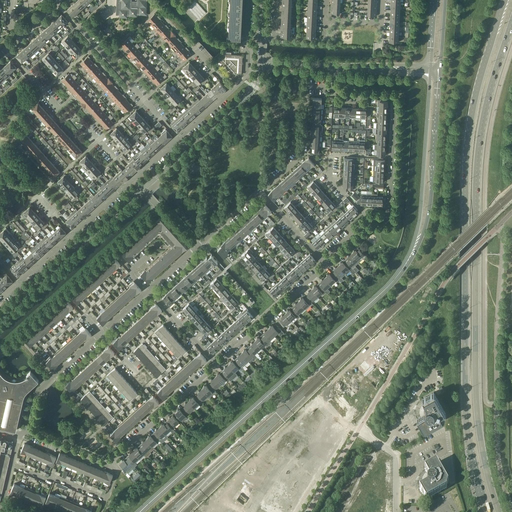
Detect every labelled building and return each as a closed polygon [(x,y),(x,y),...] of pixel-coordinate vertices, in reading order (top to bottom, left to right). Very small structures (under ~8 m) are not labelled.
[(80,0),(77,0),(75,2),(82,9),(86,6),(80,0)] [(118,4),(118,5),(118,6),(118,8),(116,8),(116,15),(119,15),(119,17),(127,17),(127,16),(137,16),(137,14),(146,15),(147,8),(146,0),(117,0),(117,3),(117,4),(118,4)] [(230,0),(228,39),(239,39),(241,39),(239,38),(241,0),(230,0)] [(190,10),(197,18),(199,20),(206,13),(195,1),(190,6),(189,7),(188,8),(190,10)] [(82,9),(75,2),(71,6),(78,13),(82,9)] [(105,5),(97,12),(100,15),(107,8),(105,5)] [(293,7),(293,6),(282,5),(282,16),(293,16),(293,15),(291,15),(291,7),(293,7)] [(73,17),(78,13),(71,6),(67,10),(73,17)] [(149,22),(151,25),(160,18),(158,16),(157,17),(155,14),(145,23),(146,24),(149,22)] [(62,15),(58,18),(64,25),(64,24),(67,21),(62,15)] [(293,16),(282,16),(281,26),(292,26),(290,25),(291,17),(293,18),(293,16)] [(60,28),(61,30),(65,26),(64,24),(64,25),(58,18),(54,22),(60,28)] [(161,20),(160,18),(151,25),(154,28),(152,31),(153,32),(163,23),(160,20),(161,20)] [(56,31),(60,28),(54,22),(50,25),(56,31)] [(157,31),(159,34),(168,27),(166,25),(165,26),(163,23),(153,32),(154,33),(157,31)] [(50,25),(47,28),(52,35),(54,37),(58,33),(56,31),(50,25)] [(292,28),(292,26),(281,26),(281,36),(292,37),(292,35),(290,35),(290,28),(292,28)] [(169,28),(168,27),(159,34),(162,37),(160,39),(161,41),(171,32),(169,29),(169,28)] [(52,35),(47,28),(43,32),(48,38),(52,35)] [(172,31),(171,32),(161,41),(162,42),(165,40),(167,43),(175,36),(176,36),(172,31)] [(45,42),(48,38),(43,32),(39,35),(44,42),(45,42)] [(35,39),(42,47),(46,43),(45,42),(44,42),(39,35),(35,39)] [(62,41),(65,45),(72,40),(68,36),(62,41)] [(124,50),(132,43),(129,40),(132,37),(130,36),(120,45),(123,48),(122,49),(124,50)] [(177,39),(175,36),(167,43),(165,45),(166,47),(169,45),(171,48),(180,40),(178,38),(177,39)] [(39,50),(42,47),(35,39),(31,42),(39,50)] [(69,49),(75,44),(72,40),(65,45),(69,49)] [(181,42),(180,40),(171,48),(174,51),(172,53),(173,54),(183,45),(181,43),(181,42)] [(27,46),(35,54),(39,50),(31,42),(27,46)] [(126,51),(128,54),(138,45),(137,44),(135,46),(132,43),(124,50),(125,52),(126,51)] [(79,48),(75,44),(69,49),(73,53),(79,48)] [(132,59),(140,52),(137,49),(140,46),(138,45),(128,54),(131,57),(130,57),(132,59)] [(180,56),(188,49),(186,47),(185,48),(183,45),(173,54),(174,55),(177,53),(180,56)] [(24,49),(29,55),(31,57),(35,54),(27,46),(24,49)] [(79,48),(73,53),(76,58),(83,52),(79,48)] [(26,59),(29,55),(24,49),(20,52),(26,59)] [(189,51),(188,49),(180,56),(182,59),(180,62),(181,63),(191,54),(189,51)] [(20,52),(16,56),(22,62),(26,59),(20,52)] [(134,60),(136,63),(146,54),(145,53),(143,55),(140,52),(132,59),(133,61),(134,60)] [(42,59),(46,63),(52,57),(49,53),(42,59)] [(141,67),(148,61),(145,58),(148,55),(146,54),(136,63),(136,64),(140,68),(141,68),(141,67)] [(223,58),(221,61),(226,67),(227,66),(230,69),(229,70),(235,77),(237,74),(237,73),(242,73),(242,55),(225,54),(225,59),(223,58)] [(81,69),(82,70),(92,61),(89,59),(90,58),(88,56),(80,63),(83,67),(81,69)] [(50,67),(56,61),(52,57),(46,63),(50,67)] [(142,71),(144,73),(152,65),(149,62),(152,60),(150,58),(148,61),(141,67),(141,68),(143,70),(142,71)] [(11,61),(7,64),(13,71),(17,67),(11,61)] [(60,65),(56,61),(50,67),(53,71),(60,65)] [(94,64),(92,61),(82,70),(83,72),(86,69),(88,72),(97,65),(95,63),(94,64)] [(186,73),(187,72),(193,66),(189,62),(182,69),(186,73)] [(13,71),(7,64),(3,68),(9,74),(13,71)] [(60,65),(53,71),(57,75),(63,69),(60,65)] [(89,78),(90,79),(100,70),(97,68),(98,67),(97,65),(88,72),(91,76),(89,78)] [(146,74),(149,76),(158,67),(157,66),(155,68),(152,65),(144,73),(145,74),(146,74)] [(197,70),(193,66),(187,72),(186,73),(189,77),(191,76),(190,76),(197,70)] [(150,80),(152,81),(160,74),(157,71),(160,69),(158,67),(149,76),(151,79),(150,80)] [(9,74),(3,68),(0,70),(0,72),(6,79),(10,76),(9,74)] [(102,73),(100,70),(90,79),(91,81),(94,78),(96,81),(105,74),(103,72),(102,73)] [(190,76),(194,80),(200,74),(197,70),(190,76)] [(72,77),(69,74),(61,81),(62,83),(63,82),(66,85),(75,76),(75,75),(74,75),(72,77)] [(97,87),(98,88),(108,79),(105,76),(106,76),(105,74),(96,81),(99,84),(97,87)] [(163,77),(160,74),(152,81),(153,83),(154,82),(157,85),(167,76),(165,75),(163,77)] [(194,80),(198,84),(204,78),(200,74),(194,80)] [(67,88),(69,90),(77,83),(74,80),(77,77),(76,76),(75,76),(66,85),(68,88),(67,88)] [(109,78),(108,79),(98,88),(99,90),(102,87),(104,90),(112,83),(112,84),(113,83),(109,78)] [(215,85),(222,92),(226,88),(219,81),(215,85)] [(74,94),(83,85),(82,84),(80,86),(77,83),(69,90),(70,92),(71,91),(74,94)] [(106,92),(108,95),(117,87),(115,86),(114,86),(112,84),(112,83),(104,90),(102,92),(103,94),(106,92)] [(160,89),(164,93),(170,87),(167,83),(160,89)] [(75,97),(77,99),(85,92),(82,89),(85,86),(83,85),(74,94),(76,97),(75,97)] [(218,95),(217,96),(218,96),(222,92),(215,85),(211,89),(212,89),(218,95)] [(118,89),(117,87),(108,95),(111,98),(109,100),(110,101),(120,92),(118,90),(118,89)] [(174,91),(170,87),(164,93),(168,97),(174,91)] [(212,89),(208,93),(214,99),(217,96),(218,95),(212,89)] [(168,97),(171,101),(179,93),(176,90),(174,91),(168,97)] [(82,103),(92,94),(90,93),(88,95),(85,92),(77,99),(78,101),(79,100),(82,103)] [(114,101),(117,104),(125,96),(123,94),(122,95),(120,92),(110,101),(111,103),(114,101)] [(175,105),(181,99),(183,98),(179,93),(171,101),(175,105)] [(214,99),(208,93),(204,96),(210,103),(214,99)] [(85,108),(86,107),(93,101),(90,98),(93,95),(92,94),(82,103),(81,103),(85,108)] [(126,98),(125,96),(117,104),(119,107),(117,109),(118,110),(128,101),(126,99),(126,98)] [(204,96),(200,100),(206,106),(210,103),(204,96)] [(89,112),(97,105),(94,102),(97,100),(95,98),(93,101),(86,107),(88,110),(87,111),(89,112)] [(206,106),(200,100),(198,98),(194,102),(202,110),(206,106)] [(130,104),(128,101),(118,110),(119,112),(122,109),(125,113),(133,105),(131,103),(130,104)] [(192,107),(198,114),(202,110),(194,102),(190,106),(192,107)] [(36,113),(42,107),(38,103),(32,109),(36,113)] [(91,113),(94,116),(104,107),(102,106),(100,108),(97,105),(89,112),(90,114),(91,113)] [(45,111),(42,107),(36,113),(39,117),(45,111)] [(97,121),(105,114),(102,111),(105,109),(104,107),(94,116),(96,119),(95,120),(97,121)] [(188,111),(193,117),(198,114),(192,107),(188,111)] [(193,117),(188,111),(186,109),(182,113),(190,121),(193,117)] [(49,115),(45,111),(39,117),(43,121),(49,115)] [(130,116),(133,120),(139,115),(136,111),(130,116)] [(190,121),(182,113),(178,117),(185,125),(190,121)] [(100,122),(102,125),(112,116),(110,115),(108,117),(105,114),(97,121),(99,123),(100,122)] [(53,119),(49,115),(43,121),(46,125),(53,119)] [(133,120),(137,124),(143,119),(139,115),(133,120)] [(113,118),(112,116),(102,125),(104,128),(103,128),(105,130),(106,130),(113,123),(110,120),(113,118)] [(178,117),(174,120),(181,128),(185,125),(178,117)] [(56,123),(53,119),(46,125),(50,129),(56,123)] [(137,124),(141,128),(147,123),(143,119),(137,124)] [(181,128),(174,120),(170,124),(170,125),(171,126),(172,126),(177,132),(181,128)] [(60,127),(56,123),(50,129),(54,133),(60,127)] [(141,128),(144,133),(150,127),(147,123),(141,128)] [(64,131),(60,127),(54,133),(57,137),(64,131)] [(110,134),(114,138),(120,132),(117,128),(110,134)] [(167,130),(162,134),(168,140),(172,137),(167,130)] [(67,135),(64,131),(57,137),(61,141),(67,135)] [(114,138),(118,142),(124,136),(120,132),(114,138)] [(168,140),(162,134),(159,138),(164,144),(168,140)] [(20,141),(24,145),(30,139),(27,135),(20,141)] [(71,139),(67,135),(61,141),(65,145),(71,139)] [(118,142),(121,146),(127,140),(124,136),(118,142)] [(160,148),(164,144),(159,138),(157,136),(153,139),(160,148)] [(28,149),(34,143),(30,139),(24,145),(28,149)] [(71,139),(65,145),(68,149),(74,143),(71,139)] [(160,148),(153,139),(149,143),(156,151),(160,148)] [(121,146),(125,150),(131,144),(127,140),(121,146)] [(28,149),(31,153),(37,147),(34,143),(28,149)] [(74,143),(68,149),(72,153),(78,147),(74,143)] [(149,143),(145,147),(152,155),(156,151),(149,143)] [(31,153),(35,157),(41,151),(37,147),(31,153)] [(82,151),(78,147),(72,153),(76,157),(82,151)] [(148,158),(152,155),(145,147),(141,150),(148,158)] [(144,162),(148,158),(141,150),(137,154),(138,156),(144,162)] [(35,157),(39,161),(45,155),(41,151),(35,157)] [(134,159),(135,159),(134,159),(140,166),(144,162),(138,156),(137,154),(133,157),(134,159)] [(39,161),(42,165),(48,159),(45,155),(39,161)] [(80,162),(83,166),(89,160),(86,156),(80,162)] [(130,162),(136,169),(140,166),(134,159),(135,159),(134,159),(133,157),(132,157),(128,161),(130,162)] [(308,157),(304,161),(310,168),(314,164),(308,157)] [(42,165),(46,169),(52,163),(48,159),(42,165)] [(81,167),(85,171),(93,164),(89,160),(83,166),(81,167)] [(300,165),(306,171),(310,168),(304,161),(300,165)] [(126,167),(124,169),(130,175),(136,169),(130,162),(125,166),(126,167)] [(46,169),(50,173),(56,167),(52,163),(46,169)] [(85,171),(89,175),(97,168),(93,164),(85,171)] [(302,175),(306,171),(300,165),(296,168),(302,175)] [(56,167),(50,173),(53,177),(60,172),(56,167)] [(101,172),(97,168),(89,175),(93,180),(94,178),(101,172)] [(292,172),(298,179),(302,175),(296,168),(292,172)] [(122,170),(118,173),(124,180),(130,175),(124,169),(122,170)] [(294,182),(298,179),(292,172),(288,176),(294,182)] [(120,184),(124,180),(118,173),(114,177),(114,178),(120,184)] [(69,178),(65,174),(58,182),(61,186),(69,178)] [(116,188),(120,184),(114,178),(114,177),(113,177),(112,176),(108,180),(116,188)] [(296,184),(294,182),(288,176),(284,179),(290,186),(292,187),(296,184)] [(73,182),(69,178),(61,186),(65,189),(71,184),(73,182)] [(286,190),(290,186),(284,179),(280,183),(286,190)] [(104,183),(106,185),(112,191),(116,188),(108,180),(104,183)] [(343,185),(348,186),(348,190),(353,190),(353,180),(343,180),(343,185)] [(307,187),(311,191),(317,185),(313,181),(307,187)] [(276,187),(282,193),(286,190),(280,183),(276,187)] [(71,184),(65,189),(68,194),(75,188),(71,184)] [(106,185),(102,189),(108,195),(112,191),(106,185)] [(314,195),(321,189),(317,185),(311,191),(314,195)] [(77,186),(75,188),(68,194),(72,198),(81,190),(77,186)] [(108,195),(102,189),(100,187),(96,191),(98,192),(104,199),(108,195)] [(278,197),(282,193),(276,187),(272,190),(278,197)] [(324,193),(321,189),(314,195),(318,199),(324,193)] [(278,197),(272,190),(268,194),(274,201),(278,197)] [(98,192),(94,196),(100,202),(104,199),(98,192)] [(322,203),(328,197),(324,193),(318,199),(322,203)] [(96,206),(100,202),(94,196),(92,194),(88,198),(90,200),(96,206)] [(325,207),(331,201),(328,197),(322,203),(325,207)] [(92,209),(96,206),(90,200),(86,203),(92,209)] [(331,201),(325,207),(329,211),(335,205),(331,201)] [(284,207),(288,211),(294,206),(290,202),(284,207)] [(88,213),(92,209),(86,203),(82,207),(88,213)] [(261,208),(267,215),(271,211),(265,205),(261,208)] [(349,210),(354,216),(358,212),(357,211),(358,210),(353,205),(348,209),(349,210)] [(21,214),(25,218),(33,211),(29,206),(21,214)] [(294,206),(288,211),(292,216),(298,210),(294,206)] [(84,217),(88,213),(82,207),(78,211),(84,217)] [(257,212),(264,219),(267,215),(261,208),(257,212)] [(80,220),(84,217),(78,211),(76,209),(72,212),(80,220)] [(295,219),(301,214),(298,210),(292,216),(295,219)] [(354,216),(349,210),(345,213),(344,213),(350,220),(354,216)] [(31,220),(37,215),(33,211),(25,218),(26,219),(25,220),(26,221),(27,220),(29,222),(31,220)] [(75,224),(80,220),(72,212),(68,216),(70,218),(75,224)] [(264,219),(257,212),(253,215),(259,222),(264,219)] [(341,217),(346,223),(350,220),(344,213),(345,213),(343,212),(339,215),(340,217),(341,217)] [(301,214),(295,219),(299,224),(305,218),(301,214)] [(31,220),(34,224),(41,219),(37,215),(31,220)] [(259,222),(253,215),(249,219),(255,226),(259,222)] [(299,224),(302,227),(309,222),(311,220),(307,216),(305,218),(299,224)] [(341,217),(340,217),(337,221),(342,227),(346,223),(341,217)] [(75,224),(70,218),(66,221),(71,228),(75,224)] [(126,248),(122,252),(128,260),(129,258),(131,260),(133,258),(132,256),(163,228),(164,229),(163,230),(162,231),(160,232),(161,233),(162,234),(161,236),(160,236),(160,237),(160,238),(161,238),(164,241),(173,233),(173,232),(168,226),(167,226),(166,227),(165,226),(167,225),(160,218),(156,222),(152,225),(147,229),(143,233),(139,237),(134,241),(130,245),(126,248)] [(44,223),(41,219),(34,224),(32,226),(36,231),(44,223)] [(257,228),(255,226),(249,219),(245,223),(251,230),(253,231),(257,228)] [(335,219),(331,223),(338,230),(342,227),(337,221),(336,221),(335,219)] [(309,222),(302,227),(306,232),(313,226),(309,222)] [(253,231),(251,230),(245,223),(241,226),(247,233),(249,235),(253,231)] [(327,226),(334,234),(338,230),(331,223),(327,226)] [(60,226),(56,230),(62,236),(66,233),(60,226)] [(247,233),(241,226),(237,230),(243,237),(247,233)] [(324,231),(330,238),(334,234),(327,226),(323,230),(324,231)] [(267,233),(271,237),(277,231),(273,227),(270,229),(270,230),(267,233)] [(0,233),(0,238),(1,240),(10,232),(6,228),(0,233)] [(52,234),(58,240),(62,236),(56,230),(52,234)] [(243,237),(237,230),(233,234),(239,240),(243,237)] [(319,233),(320,235),(326,241),(330,238),(324,231),(323,230),(319,233)] [(277,231),(271,237),(269,238),(272,242),(281,235),(277,231)] [(5,244),(13,236),(9,232),(10,232),(1,240),(5,244)] [(144,270),(142,272),(143,274),(142,275),(148,281),(148,282),(153,278),(157,274),(161,270),(166,266),(170,263),(174,259),(178,255),(183,251),(187,247),(180,240),(179,241),(178,240),(179,239),(173,232),(173,233),(164,241),(167,245),(168,245),(169,245),(170,243),(172,245),(174,244),(175,243),(176,242),(177,243),(145,272),(144,270)] [(48,237),(54,244),(58,240),(52,234),(48,237)] [(239,240),(233,234),(229,237),(235,244),(239,240)] [(284,239),(281,235),(272,242),(276,246),(284,239)] [(326,241),(320,235),(316,239),(322,245),(326,241)] [(13,236),(5,244),(8,248),(16,240),(13,237),(13,236)] [(42,239),(50,247),(54,244),(48,237),(46,236),(42,239)] [(235,244),(229,237),(225,241),(231,248),(235,244)] [(39,243),(46,251),(50,247),(42,239),(39,243)] [(281,248),(288,243),(284,239),(276,246),(277,246),(278,247),(279,246),(281,248)] [(322,245),(316,239),(312,243),(318,249),(322,245)] [(17,241),(16,240),(8,248),(12,252),(21,245),(17,240),(17,241)] [(227,251),(228,251),(231,248),(225,241),(221,245),(222,245),(222,246),(223,246),(227,251)] [(34,246),(36,248),(42,255),(46,251),(39,243),(34,246)] [(281,248),(282,249),(279,251),(283,254),(291,247),(288,243),(281,248)] [(218,249),(224,256),(228,252),(228,251),(227,251),(223,246),(222,246),(222,245),(218,249)] [(32,252),(38,258),(42,255),(36,248),(34,246),(30,250),(32,252)] [(293,253),(295,251),(291,247),(283,254),(287,259),(292,254),(293,254),(293,253)] [(241,256),(245,260),(251,254),(253,252),(250,248),(245,252),(244,253),(241,256)] [(353,252),(351,253),(359,262),(363,258),(366,262),(369,260),(359,249),(357,251),(356,250),(355,250),(354,250),(353,251),(353,252)] [(28,255),(34,262),(38,258),(32,252),(28,255)] [(346,261),(351,266),(353,269),(353,268),(356,272),(359,270),(355,266),(359,262),(351,253),(349,255),(348,255),(347,256),(348,257),(347,258),(348,259),(346,261)] [(245,260),(249,264),(255,258),(251,254),(245,260)] [(310,254),(306,257),(312,264),(314,262),(315,260),(310,254)] [(24,259),(30,266),(34,262),(28,255),(24,259)] [(213,266),(215,264),(218,261),(211,255),(207,258),(208,259),(213,265),(212,265),(213,266)] [(257,256),(255,258),(249,264),(252,267),(259,262),(261,260),(257,256)] [(18,261),(26,269),(30,266),(24,259),(22,257),(22,258),(18,261)] [(209,268),(212,265),(213,265),(208,259),(207,258),(207,257),(202,261),(209,268)] [(309,267),(312,264),(306,257),(302,261),(307,268),(309,266),(309,267)] [(110,262),(116,269),(120,265),(115,258),(113,260),(112,260),(110,262)] [(14,265),(22,273),(26,269),(18,261),(14,265)] [(209,268),(202,261),(199,265),(205,272),(209,268)] [(303,271),(307,268),(302,261),(298,265),(303,271)] [(340,264),(338,265),(346,274),(346,275),(350,271),(353,274),(355,272),(356,272),(353,268),(353,269),(351,266),(346,261),(344,263),(342,262),(341,262),(340,262),(340,263),(340,264)] [(108,264),(106,266),(112,272),(116,269),(110,262),(108,264)] [(259,262),(252,267),(256,272),(262,266),(259,262)] [(18,276),(22,273),(14,265),(10,268),(18,276)] [(201,275),(202,277),(206,273),(205,272),(199,265),(195,268),(201,275)] [(299,275),(303,271),(298,265),(294,268),(299,275)] [(335,271),(333,273),(341,282),(344,280),(342,278),(346,274),(338,265),(336,267),(335,267),(334,268),(334,269),(335,271)] [(106,266),(102,270),(108,276),(112,272),(106,266)] [(256,272),(260,276),(266,270),(262,266),(256,272)] [(197,279),(198,279),(199,279),(201,277),(201,276),(200,276),(201,275),(195,268),(191,272),(197,279)] [(295,278),(299,275),(294,268),(290,272),(295,278)] [(102,270),(98,274),(104,280),(108,276),(102,270)] [(266,270),(260,276),(263,280),(266,277),(267,277),(270,274),(266,270)] [(198,280),(197,279),(191,272),(187,276),(193,283),(194,284),(198,280)] [(291,282),(295,278),(290,272),(286,276),(291,282)] [(341,282),(333,273),(330,275),(329,274),(328,274),(327,274),(327,275),(327,276),(325,277),(331,284),(335,280),(336,281),(339,282),(340,281),(341,282)] [(98,274),(94,278),(99,284),(104,280),(98,274)] [(7,275),(3,278),(9,285),(13,281),(7,275)] [(187,276),(183,279),(189,286),(193,283),(187,276)] [(287,286),(291,282),(286,276),(282,279),(287,286)] [(322,283),(319,285),(327,294),(330,291),(327,288),(331,284),(325,277),(323,279),(322,279),(321,279),(321,280),(321,281),(320,281),(322,283)] [(9,285),(3,278),(0,280),(0,283),(5,288),(9,285)] [(94,278),(89,282),(95,288),(99,284),(94,278)] [(210,284),(214,288),(220,282),(217,278),(214,281),(214,280),(213,281),(210,284)] [(185,290),(189,286),(183,279),(178,283),(185,290)] [(278,283),(283,289),(287,286),(282,279),(278,283)] [(89,282),(85,285),(91,292),(95,288),(89,282)] [(134,282),(132,284),(131,283),(129,285),(130,287),(131,287),(133,289),(137,293),(141,289),(134,282)] [(220,282),(214,288),(218,292),(224,286),(220,282)] [(178,283),(174,287),(181,294),(185,290),(178,283)] [(282,291),(283,289),(278,283),(274,287),(280,294),(282,291)] [(85,285),(81,289),(86,296),(91,292),(85,285)] [(313,288),(312,289),(318,296),(322,293),(324,295),(326,292),(327,294),(319,285),(317,287),(316,285),(315,286),(314,286),(313,287),(313,288)] [(218,292),(221,296),(227,290),(224,286),(218,292)] [(130,287),(127,290),(132,297),(134,295),(135,296),(137,293),(133,289),(131,287),(130,287)] [(174,287),(170,290),(177,297),(181,294),(174,287)] [(278,296),(280,294),(274,287),(269,290),(275,297),(277,295),(278,296)] [(78,291),(76,293),(82,299),(86,296),(81,289),(79,291),(78,291)] [(128,301),(132,297),(127,290),(126,289),(121,293),(128,301)] [(311,302),(318,296),(312,289),(310,291),(309,291),(308,291),(308,292),(308,293),(307,293),(309,295),(306,297),(311,302)] [(170,290),(166,294),(173,301),(177,297),(170,290)] [(227,290),(221,296),(219,298),(223,302),(231,294),(227,290)] [(82,300),(82,299),(76,293),(74,295),(72,297),(78,303),(82,299),(82,300)] [(124,304),(128,301),(121,293),(117,297),(124,304)] [(174,303),(173,301),(166,294),(162,298),(169,304),(168,305),(170,307),(174,303)] [(227,305),(235,298),(231,294),(223,302),(227,305)] [(120,308),(124,304),(117,297),(113,301),(120,308)] [(311,302),(306,297),(304,299),(303,298),(302,298),(301,298),(300,298),(300,299),(300,300),(298,301),(305,308),(304,308),(306,310),(313,304),(311,302)] [(235,298),(227,305),(230,310),(232,308),(235,306),(236,305),(238,302),(235,298)] [(65,303),(63,305),(69,311),(73,308),(68,301),(65,303)] [(115,312),(120,308),(113,301),(109,305),(115,312)] [(298,314),(304,308),(305,308),(298,301),(296,303),(295,303),(294,304),(295,305),(294,305),(295,307),(293,309),(298,314)] [(183,309),(186,313),(193,307),(189,303),(186,306),(185,306),(183,309)] [(153,306),(151,308),(158,314),(162,311),(156,304),(153,306)] [(65,315),(69,311),(63,305),(60,307),(61,307),(59,309),(65,315)] [(111,316),(115,312),(109,305),(104,309),(105,310),(111,316)] [(193,307),(186,313),(190,317),(196,311),(193,307)] [(158,314),(151,308),(149,310),(150,310),(148,312),(153,318),(158,314)] [(253,317),(247,311),(248,310),(246,308),(242,312),(243,314),(249,321),(251,319),(253,317)] [(59,309),(55,313),(60,319),(65,315),(59,309)] [(198,309),(196,311),(190,317),(193,321),(200,315),(202,313),(198,309)] [(298,314),(293,309),(291,311),(289,310),(288,310),(287,310),(287,311),(287,312),(285,313),(291,320),(293,323),(300,317),(298,314)] [(105,310),(101,313),(107,320),(110,318),(109,318),(111,316),(105,310)] [(148,312),(143,316),(149,322),(153,318),(148,312)] [(51,317),(56,323),(60,319),(55,313),(51,317)] [(105,322),(107,320),(101,313),(97,317),(103,324),(105,322)] [(285,326),(291,320),(285,313),(283,315),(282,315),(281,316),(281,317),(281,318),(282,319),(280,321),(285,326)] [(243,314),(239,318),(245,324),(246,323),(247,323),(249,321),(243,314)] [(200,315),(193,321),(197,325),(204,319),(200,315)] [(139,320),(145,326),(149,322),(143,316),(139,320)] [(51,317),(46,320),(52,327),(56,323),(51,317)] [(241,328),(245,324),(239,318),(235,321),(241,328)] [(197,325),(201,329),(207,323),(204,319),(197,325)] [(42,324),(48,331),(52,327),(46,320),(42,324)] [(139,320),(135,323),(141,330),(145,326),(139,320)] [(237,331),(241,328),(235,321),(231,325),(237,331)] [(131,327),(136,334),(141,330),(135,323),(131,327)] [(207,323),(201,329),(205,333),(207,330),(208,331),(208,330),(211,327),(207,323)] [(42,324),(38,328),(43,334),(48,331),(42,324)] [(270,327),(268,329),(274,336),(278,332),(280,335),(284,333),(278,326),(277,326),(276,324),(274,326),(272,325),(272,326),(271,326),(271,325),(270,326),(270,327)] [(158,337),(167,329),(163,325),(155,332),(158,337)] [(233,335),(237,331),(231,325),(227,329),(233,335)] [(131,327),(126,331),(132,337),(136,334),(131,327)] [(34,332),(39,338),(43,334),(38,328),(34,332)] [(87,339),(92,335),(85,328),(81,332),(87,339)] [(293,333),(297,337),(300,334),(300,335),(302,332),(298,328),(296,331),(293,333)] [(171,333),(167,329),(158,337),(162,341),(171,333)] [(229,339),(233,335),(227,329),(223,332),(229,339)] [(270,340),(274,336),(268,329),(266,331),(265,331),(264,331),(264,332),(264,333),(265,334),(263,337),(269,344),(270,345),(272,343),(271,342),(272,342),(270,340)] [(122,335),(128,341),(132,337),(126,331),(122,335)] [(31,333),(29,335),(35,342),(39,338),(34,332),(32,334),(31,333)] [(85,341),(87,339),(81,332),(77,335),(77,336),(82,342),(84,340),(85,341)] [(225,342),(229,339),(223,332),(219,336),(225,342)] [(175,337),(171,333),(162,341),(166,345),(175,337)] [(78,346),(82,342),(77,336),(77,335),(76,334),(72,338),(78,346)] [(31,346),(35,342),(29,335),(27,337),(27,338),(25,340),(31,346)] [(120,336),(117,338),(124,345),(128,341),(122,335),(120,337),(120,336)] [(221,346),(225,342),(219,336),(215,339),(221,346)] [(175,337),(166,345),(170,349),(179,342),(175,337)] [(257,339),(255,341),(261,348),(265,344),(267,346),(269,344),(263,337),(260,339),(259,337),(258,338),(258,337),(257,337),(257,338),(256,338),(256,339),(257,339)] [(74,349),(78,346),(72,338),(67,342),(74,349)] [(119,349),(124,345),(117,338),(113,342),(119,349)] [(215,339),(211,343),(217,350),(220,348),(219,347),(221,346),(215,339)] [(215,352),(217,350),(211,343),(209,341),(204,345),(206,348),(207,347),(213,353),(215,351),(215,352)] [(252,346),(249,348),(257,357),(260,360),(261,358),(259,356),(259,355),(257,352),(261,348),(255,341),(253,343),(252,343),(251,343),(251,344),(250,345),(252,346)] [(70,353),(74,349),(67,342),(63,346),(70,353)] [(182,346),(179,342),(170,349),(174,354),(182,346)] [(134,351),(138,356),(146,348),(143,343),(134,351)] [(66,357),(70,353),(63,346),(59,350),(66,357)] [(106,348),(104,350),(105,351),(110,357),(115,353),(108,346),(106,348)] [(186,350),(182,346),(174,354),(178,358),(186,350)] [(138,356),(142,360),(150,352),(146,348),(138,356)] [(243,351),(241,353),(249,361),(253,357),(255,359),(257,357),(249,348),(247,350),(246,349),(245,350),(245,349),(244,349),(244,350),(243,350),(243,351)] [(61,361),(66,357),(59,350),(55,354),(55,355),(56,355),(61,361)] [(105,351),(104,350),(102,352),(102,353),(100,355),(106,361),(110,357),(105,351)] [(145,364),(154,356),(150,352),(142,360),(145,364)] [(200,353),(196,357),(202,364),(204,362),(204,361),(206,359),(200,353)] [(238,358),(236,360),(242,367),(249,361),(241,353),(239,355),(239,354),(238,355),(238,356),(237,357),(238,358)] [(54,362),(57,366),(60,363),(59,363),(61,361),(56,355),(55,355),(52,358),(51,358),(54,361),(54,362)] [(100,355),(96,359),(102,365),(106,361),(100,355)] [(52,358),(50,356),(47,359),(48,360),(46,362),(53,369),(57,366),(54,362),(54,361),(51,358),(52,358)] [(145,364),(149,368),(158,360),(154,356),(145,364)] [(200,366),(202,364),(196,357),(192,361),(197,367),(199,365),(200,366)] [(102,365),(96,359),(92,362),(98,369),(102,365)] [(158,360),(149,368),(153,372),(162,365),(158,360)] [(230,363),(228,365),(235,372),(239,368),(240,369),(241,370),(242,370),(243,369),(244,369),(242,367),(236,360),(234,362),(233,361),(232,362),(231,361),(230,362),(230,363)] [(192,361),(187,364),(193,371),(197,367),(192,361)] [(92,362),(88,366),(89,367),(93,372),(98,369),(92,362)] [(189,375),(193,371),(187,364),(183,368),(189,375)] [(162,365),(153,372),(157,377),(166,369),(162,365)] [(225,370),(223,372),(228,378),(235,372),(228,365),(226,367),(225,367),(224,367),(224,368),(225,368),(224,369),(225,370)] [(88,366),(83,370),(89,376),(93,372),(89,367),(88,366)] [(110,380),(119,372),(115,368),(106,376),(110,380)] [(185,379),(189,375),(183,368),(179,372),(185,379)] [(83,370),(79,374),(85,380),(89,376),(83,370)] [(0,426),(16,430),(24,397),(24,396),(25,394),(25,393),(27,391),(39,380),(30,371),(27,374),(28,375),(27,376),(25,378),(23,379),(21,379),(18,380),(16,380),(14,380),(11,380),(10,379),(6,377),(5,376),(3,375),(0,371),(0,426)] [(123,377),(119,372),(110,380),(114,384),(123,377)] [(179,372),(175,376),(180,382),(185,379),(179,372)] [(221,384),(228,378),(223,372),(221,374),(219,373),(218,374),(218,373),(217,373),(217,374),(217,375),(215,377),(221,384)] [(85,380),(79,374),(75,378),(81,384),(85,380)] [(176,386),(180,382),(175,376),(170,380),(176,386)] [(127,381),(123,377),(114,384),(118,389),(127,381)] [(217,388),(221,384),(215,377),(213,379),(212,379),(211,379),(211,380),(210,381),(212,382),(210,384),(213,388),(215,390),(217,388)] [(72,379),(70,381),(71,382),(76,388),(81,384),(75,378),(73,380),(72,379)] [(172,390),(176,386),(170,380),(166,384),(172,390)] [(76,388),(71,382),(70,381),(66,385),(72,392),(76,388)] [(131,385),(127,381),(118,389),(122,393),(131,385)] [(170,392),(172,390),(166,384),(162,388),(168,394),(170,392)] [(213,388),(210,384),(207,386),(206,385),(205,386),(205,385),(204,385),(204,386),(203,387),(204,387),(202,389),(208,396),(210,398),(216,392),(215,390),(213,388)] [(134,389),(131,385),(122,393),(126,397),(134,389)] [(162,388),(158,392),(163,398),(165,396),(166,397),(168,394),(162,388)] [(130,402),(138,394),(134,389),(126,397),(130,402)] [(198,394),(196,396),(201,402),(208,396),(202,389),(200,391),(199,390),(198,391),(198,392),(197,393),(198,394)] [(81,399),(85,403),(94,395),(90,391),(81,399)] [(425,414),(417,419),(423,430),(444,418),(444,417),(445,413),(434,392),(422,399),(427,407),(426,408),(425,409),(425,410),(424,411),(425,412),(425,414)] [(85,403),(89,407),(97,400),(94,395),(85,403)] [(153,396),(149,400),(155,406),(157,405),(156,404),(159,402),(153,396)] [(190,399),(188,401),(195,408),(201,402),(196,396),(194,398),(193,397),(192,398),(192,397),(191,397),(191,398),(190,398),(190,399)] [(89,407),(93,412),(101,404),(97,400),(89,407)] [(153,409),(155,406),(149,400),(145,403),(144,403),(150,410),(152,408),(153,409)] [(185,406),(183,408),(188,414),(195,408),(188,401),(186,403),(186,402),(185,403),(185,404),(184,405),(185,406)] [(146,414),(150,410),(144,403),(145,403),(144,402),(139,406),(146,414)] [(96,416),(105,408),(101,404),(93,412),(96,416)] [(146,414),(139,406),(135,410),(142,417),(146,414)] [(100,420),(109,412),(105,408),(96,416),(100,420)] [(183,408),(181,410),(180,409),(179,410),(178,409),(177,410),(177,411),(175,413),(181,420),(188,414),(183,408)] [(137,421),(142,417),(135,410),(131,414),(137,421)] [(109,412),(100,420),(104,425),(113,417),(109,412)] [(137,421),(131,414),(127,418),(133,425),(137,421)] [(169,421),(167,422),(174,430),(176,429),(174,427),(179,422),(173,415),(171,417),(170,417),(169,417),(169,418),(169,419),(168,419),(169,421)] [(129,429),(133,425),(127,418),(122,422),(129,429)] [(129,429),(122,422),(118,426),(119,427),(125,433),(129,429)] [(161,426),(159,427),(166,434),(170,430),(172,432),(173,432),(174,432),(175,431),(174,430),(167,422),(165,424),(164,423),(163,424),(162,424),(161,424),(161,425),(161,426)] [(123,435),(125,433),(119,427),(115,430),(121,437),(123,435)] [(156,432),(154,434),(159,440),(161,442),(162,442),(162,443),(168,437),(166,434),(159,427),(157,429),(156,429),(155,430),(156,431),(155,431),(156,432)] [(121,437),(115,430),(110,434),(116,441),(118,439),(119,439),(121,437)] [(148,438),(146,439),(152,446),(154,448),(158,444),(157,443),(159,440),(154,434),(151,436),(150,435),(150,436),(149,436),(148,436),(148,437),(148,438)] [(0,501),(2,492),(11,455),(10,455),(13,445),(13,444),(13,443),(12,443),(12,442),(7,441),(7,440),(6,440),(6,439),(5,439),(4,440),(3,441),(3,442),(1,442),(2,440),(2,438),(0,437),(0,501)] [(143,445),(141,447),(149,455),(151,453),(150,452),(154,448),(152,446),(146,439),(144,441),(143,441),(142,441),(142,442),(142,443),(143,445)] [(21,452),(26,454),(30,446),(27,444),(27,445),(24,444),(21,452)] [(26,454),(32,456),(35,448),(30,446),(26,454)] [(135,449),(133,451),(139,458),(144,454),(147,457),(149,455),(141,447),(138,449),(137,447),(137,448),(136,448),(135,448),(135,449)] [(32,456),(37,458),(40,450),(35,448),(32,456)] [(45,453),(40,450),(37,458),(42,461),(45,453)] [(130,457),(127,458),(133,464),(139,458),(133,451),(131,453),(130,453),(129,453),(129,454),(129,455),(128,455),(130,457)] [(42,461),(47,463),(51,455),(50,455),(45,453),(42,461)] [(56,461),(62,463),(65,455),(65,456),(66,455),(62,454),(59,453),(56,461)] [(50,454),(50,455),(51,455),(47,463),(53,465),(56,457),(53,456),(54,455),(50,454)] [(67,466),(70,458),(65,456),(65,455),(62,463),(61,463),(67,466)] [(67,466),(72,468),(75,460),(70,458),(67,466)] [(135,466),(133,464),(127,458),(125,461),(124,459),(123,460),(122,460),(121,460),(121,461),(121,462),(119,463),(126,471),(127,472),(129,472),(132,469),(135,466)] [(72,468),(77,470),(81,462),(75,460),(72,468)] [(77,470),(83,472),(86,464),(81,462),(77,470)] [(446,488),(447,484),(448,484),(436,463),(425,469),(430,478),(429,478),(428,479),(427,480),(427,481),(427,482),(427,483),(428,484),(419,489),(426,500),(447,488),(446,488)] [(83,472),(88,474),(91,466),(86,464),(83,472)] [(88,474),(93,476),(96,469),(91,466),(88,474)] [(93,476),(98,479),(102,471),(96,469),(93,476)] [(98,479),(104,481),(107,473),(102,471),(98,479)] [(107,472),(107,473),(104,481),(109,483),(113,476),(110,474),(107,472)] [(132,477),(137,482),(142,477),(138,472),(132,477)] [(16,495),(19,486),(14,484),(11,492),(13,493),(13,494),(16,495)] [(19,486),(16,495),(18,496),(19,495),(21,496),(25,488),(24,488),(19,486)] [(21,496),(27,498),(30,489),(25,487),(24,488),(25,488),(21,496)] [(30,489),(27,498),(32,501),(35,493),(36,492),(30,489)] [(41,495),(35,493),(32,501),(35,502),(34,503),(37,504),(41,495)] [(48,503),(51,504),(55,496),(49,493),(46,501),(49,502),(48,503)] [(41,495),(37,504),(40,505),(40,504),(43,505),(46,497),(41,495)] [(55,495),(55,496),(51,504),(54,505),(57,506),(60,498),(55,495)] [(60,496),(60,498),(57,506),(62,508),(66,499),(60,496)] [(62,508),(67,510),(71,501),(66,499),(62,508)] [(72,511),(76,503),(71,501),(67,510),(71,511),(72,511)] [(76,503),(72,511),(78,511),(81,507),(82,506),(76,503)]
